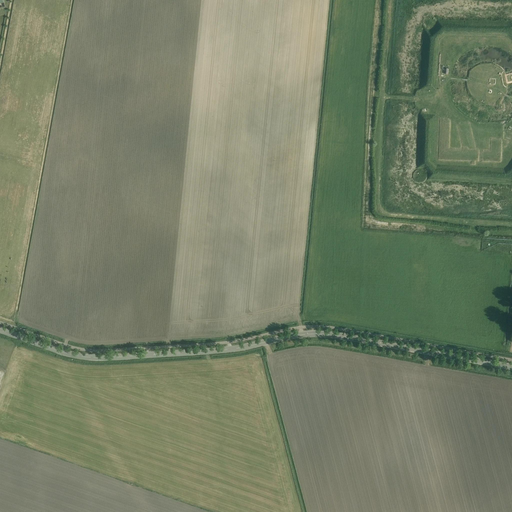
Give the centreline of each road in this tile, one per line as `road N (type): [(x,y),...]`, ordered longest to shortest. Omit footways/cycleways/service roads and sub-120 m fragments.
road 1 (tertiary): [(511,367),(323,334),(216,351),(79,356),(0,330)]
road 2 (track): [(511,226),(389,215),(377,207),(389,0)]
